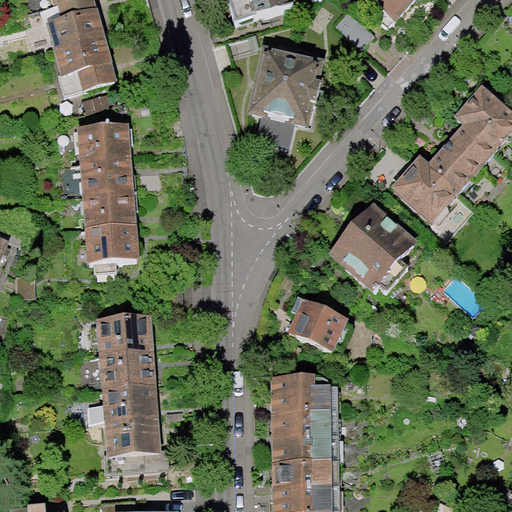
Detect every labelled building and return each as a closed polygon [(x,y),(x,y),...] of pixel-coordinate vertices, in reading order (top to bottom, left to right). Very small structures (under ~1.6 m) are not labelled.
[(56,55),(102,42),(93,11),(90,0),(86,0),(64,6),(69,23),(49,29),(56,55)] [(53,0),(56,9),(64,6),(86,0),(53,0)] [(227,0),(235,28),(293,11),(289,0),(227,0)] [(370,15),(388,31),(400,17),(415,0),(364,0),(375,10),(370,15)] [(336,28),(363,52),(366,48),(374,39),(348,16),(336,28)] [(106,55),(102,42),(56,55),(63,78),(59,79),(64,100),(114,86),(106,55)] [(285,159),(294,125),(305,128),(310,108),(315,109),(316,105),(320,90),(314,88),(319,69),(266,57),(252,115),(264,118),(256,152),(285,159)] [(511,120),(482,94),(479,98),(469,99),(470,108),(468,110),(457,122),(466,130),(495,155),(506,143),(511,145),(511,144),(511,120)] [(80,133),(82,167),(129,164),(128,149),(132,149),(132,139),(131,132),(126,133),(126,130),(80,133)] [(428,172),(457,198),(470,183),(475,183),(482,175),(481,170),(495,155),(466,130),(453,144),(448,146),(445,149),(442,153),(441,158),(428,172)] [(129,164),(82,167),(85,200),(136,196),(135,178),(130,179),(129,172),(129,164)] [(410,175),(406,179),(397,179),(398,189),(394,192),(432,226),(433,224),(439,226),(448,216),(446,210),(457,198),(428,172),(419,165),(410,175)] [(136,196),(85,200),(87,233),(134,230),(133,221),(133,215),(138,214),(136,196)] [(344,245),(332,258),(374,295),(378,290),(386,297),(408,273),(400,266),(413,250),(372,214),(358,230),(356,229),(347,232),(346,241),(347,242),(344,245)] [(140,248),(135,245),(135,238),(134,230),(87,233),(90,267),(94,267),(95,277),(116,275),(115,265),(137,264),(136,260),(141,257),(140,248)] [(151,285),(151,301),(182,300),(182,284),(151,285)] [(183,316),(182,300),(151,301),(152,317),(183,316)] [(290,337),(331,357),(346,326),(298,302),(294,310),(291,316),(298,319),(290,337)] [(99,326),(102,360),(151,357),(149,334),(148,323),(99,326)] [(102,360),(104,393),(154,390),(152,365),(151,357),(102,360)] [(322,386),(303,386),(303,383),(273,384),(274,395),(274,419),(329,418),(329,393),(329,391),(328,389),(327,388),(325,387),(324,386),(322,386)] [(100,409),(88,409),(89,426),(89,428),(107,426),(156,423),(154,399),(154,390),(104,393),(106,414),(101,414),(100,409)] [(330,443),(329,418),(274,419),(274,428),(274,444),(330,443)] [(107,426),(109,460),(116,460),(117,476),(168,472),(166,454),(158,455),(157,431),(156,423),(107,426)] [(330,468),(330,443),(274,444),(274,451),(275,469),(330,468)] [(275,476),(275,494),(330,493),(330,468),(275,469),(275,476)] [(330,511),(330,493),(275,494),(275,501),(275,511),(330,511)]
